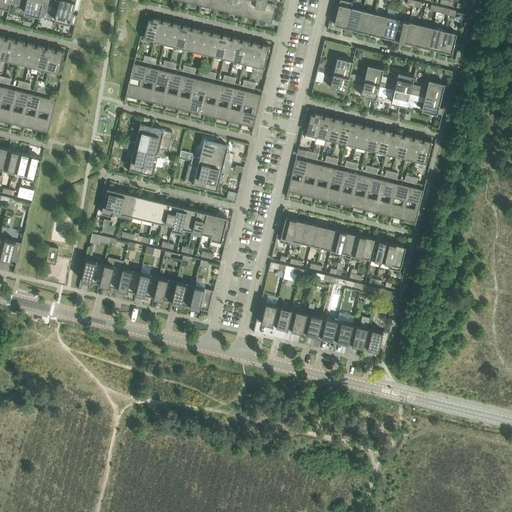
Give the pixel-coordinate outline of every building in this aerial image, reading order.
[(10,0),(0,0),(0,6),(9,9),(10,3),(10,0)] [(10,0),(10,3),(25,7),(24,12),(39,16),(43,3),(42,3),(43,0),(41,0),(10,0)] [(58,0),(59,2),(51,0),(50,5),(57,7),(58,4),(73,8),(79,9),(81,0),(58,0)] [(229,10),(231,0),(216,0),(215,7),(216,7),(216,5),(229,8),(229,10)] [(231,0),(229,10),(230,10),(230,9),(243,12),(242,14),(243,14),(246,0),(231,0)] [(246,0),(243,14),(244,12),(257,15),(257,17),(261,0),(246,0)] [(261,0),(257,17),(258,16),(271,19),(270,21),(271,21),(276,3),(276,0),(261,0)] [(346,27),(351,6),(352,1),(347,0),(339,0),(334,24),(346,27)] [(57,7),(54,20),(70,24),(70,23),(74,24),(75,25),(77,14),(72,13),(73,8),(58,4),(57,7)] [(351,6),(346,27),(358,30),(363,9),(351,6)] [(358,30),(369,32),(374,12),(363,9),(358,30)] [(374,12),(369,32),(381,35),(386,15),(374,12)] [(381,35),(393,38),(398,17),(386,15),(381,35)] [(154,43),(160,18),(153,16),(152,19),(150,18),(149,18),(144,38),(154,40),(153,42),(154,43)] [(398,17),(393,38),(404,41),(409,20),(398,17)] [(163,45),(164,45),(170,20),(163,18),(162,21),(160,21),(160,18),(154,43),(155,40),(164,43),(163,45)] [(170,20),(164,45),(165,43),(174,45),(173,47),(180,23),(173,21),(172,24),(170,23),(170,20)] [(404,41),(416,44),(421,23),(409,20),(404,41)] [(183,50),(189,25),(183,23),(182,26),(180,26),(180,23),(173,47),(174,47),(174,45),(184,47),(183,50)] [(433,26),(421,23),(416,44),(428,47),(433,26)] [(190,25),(189,25),(183,50),(184,50),(184,48),(193,50),(193,52),(199,27),(193,26),(192,29),(189,28),(190,25)] [(428,47),(439,50),(444,29),(433,26),(428,47)] [(203,55),(209,30),(203,28),(202,31),(199,30),(200,28),(199,27),(193,52),(194,52),(194,50),(203,52),(203,55)] [(457,32),(444,29),(439,50),(451,53),(457,32)] [(210,30),(209,30),(203,55),(204,55),(204,53),(214,55),(213,57),(220,32),(213,31),(212,34),(210,33),(210,30)] [(220,32),(213,57),(214,57),(214,55),(223,57),(223,60),(229,35),(223,33),(222,36),(219,35),(220,32)] [(8,62),(8,63),(14,38),(8,36),(7,38),(5,37),(5,35),(4,35),(0,51),(0,58),(8,60),(8,62)] [(233,62),(239,37),(233,36),(232,38),(229,38),(230,35),(229,35),(223,60),(224,60),(224,57),(233,60),(233,62)] [(240,37),(239,37),(233,62),(234,62),(234,60),(243,62),(243,64),(249,40),(243,38),(242,41),(239,40),(240,37)] [(15,38),(14,38),(8,63),(9,63),(9,60),(18,63),(18,65),(24,40),(18,39),(17,40),(15,40),(15,38)] [(25,40),(24,40),(18,65),(19,65),(19,63),(28,65),(28,67),(34,43),(28,41),(27,43),(24,42),(25,40)] [(253,67),(259,42),(253,40),(252,43),(249,43),(250,40),(249,40),(243,64),(244,65),(244,62),(253,64),(253,67)] [(259,42),(253,67),(254,65),(264,67),(270,45),(262,43),(262,46),(259,45),(260,42),(259,42)] [(35,43),(34,43),(28,67),(28,68),(29,65),(38,67),(37,70),(38,70),(44,45),(37,43),(37,45),(34,45),(35,43)] [(45,45),(44,45),(38,70),(39,68),(48,70),(47,72),(48,72),(54,47),(47,46),(47,48),(44,47),(45,45)] [(55,48),(54,47),(48,72),(49,70),(59,72),(64,50),(57,48),(57,50),(54,49),(55,48)] [(350,73),(353,60),(337,56),(334,69),(334,72),(349,75),(350,73)] [(142,86),(143,80),(147,66),(134,63),(131,77),(140,79),(138,85),(132,83),(129,82),(126,95),(139,98),(142,86)] [(380,80),(380,81),(384,68),(368,64),(365,77),(364,79),(380,83),(380,80)] [(152,101),(155,89),(156,83),(160,69),(147,66),(143,80),(152,82),(151,88),(142,86),(139,98),(140,99),(139,102),(140,102),(141,99),(152,101)] [(167,92),(169,86),(172,72),(160,69),(156,83),(165,85),(163,91),(155,89),(152,101),(153,102),(152,105),(153,105),(154,102),(164,105),(167,92)] [(395,84),(395,87),(410,90),(411,88),(414,75),(398,71),(395,84)] [(177,108),(180,95),(181,89),(185,75),(172,72),(169,86),(177,88),(176,94),(167,92),(164,105),(165,105),(165,108),(166,105),(177,108)] [(349,78),(349,75),(334,72),(333,74),(330,87),(346,91),(349,78)] [(193,98),(194,93),(198,78),(185,75),(181,89),(190,92),(189,97),(180,95),(177,108),(178,108),(177,111),(178,112),(179,108),(190,111),(193,98)] [(202,114),(205,101),(207,96),(210,81),(198,78),(194,93),(203,95),(201,100),(193,98),(190,111),(191,111),(190,114),(190,115),(191,111),(202,114)] [(360,94),(368,96),(376,98),(378,92),(377,92),(379,85),(380,83),(364,79),(364,81),(363,81),(360,94)] [(426,92),(425,94),(441,98),(443,90),(447,91),(449,84),(445,83),(445,82),(429,79),(427,87),(426,92)] [(215,117),(218,105),(219,99),(223,84),(210,81),(207,96),(215,98),(214,104),(205,101),(202,114),(203,114),(202,118),(203,118),(204,114),(215,117)] [(227,107),(218,105),(215,117),(216,117),(215,121),(216,121),(217,117),(228,120),(231,108),(232,102),(236,88),(223,84),(219,99),(228,101),(227,107)] [(377,92),(378,92),(392,95),(391,102),(407,106),(408,98),(410,93),(410,90),(395,87),(394,89),(387,87),(379,85),(377,92)] [(0,107),(0,120),(10,123),(13,110),(14,104),(18,90),(5,87),(2,101),(10,103),(9,109),(0,107)] [(239,110),(231,108),(228,120),(229,120),(228,124),(229,121),(240,123),(243,111),(245,105),(248,91),(236,88),(232,102),(241,104),(239,110)] [(13,110),(10,123),(11,123),(10,126),(11,126),(12,123),(23,126),(26,113),(27,107),(31,93),(18,90),(14,104),(23,106),(22,112),(13,110)] [(252,113),(243,111),(240,123),(241,123),(240,127),(241,127),(242,124),(253,126),(261,94),(248,91),(245,105),(254,107),(252,113)] [(26,113),(23,126),(23,129),(23,130),(24,126),(35,129),(38,116),(40,110),(43,96),(31,93),(27,107),(36,110),(34,115),(26,113)] [(425,96),(421,109),(437,113),(441,114),(443,108),(439,107),(441,98),(425,94),(425,96)] [(38,116),(35,129),(36,129),(35,132),(36,133),(37,129),(48,132),(56,99),(43,96),(40,110),(48,113),(47,118),(38,116)] [(315,138),(316,138),(321,113),(315,111),(315,114),(312,113),(311,113),(306,133),(305,137),(315,140),(315,138)] [(325,140),(326,140),(331,115),(325,114),(324,117),(322,116),(322,113),(321,113),(316,138),(317,136),(326,138),(325,140)] [(335,143),(341,118),(335,116),(334,119),(332,118),(332,115),(331,115),(326,140),(327,138),(336,140),(335,142),(335,143)] [(345,145),(351,120),(345,119),(344,121),(342,121),(342,118),(341,118),(335,143),(336,143),(336,140),(346,143),(345,145)] [(352,120),(351,120),(345,145),(346,145),(346,143),(355,145),(355,147),(361,122),(355,121),(354,124),(351,123),(352,120)] [(365,150),(371,125),(365,123),(364,126),(361,126),(362,123),(361,122),(355,147),(356,148),(356,145),(365,147),(365,150)] [(151,128),(152,126),(140,123),(136,141),(128,140),(127,144),(146,148),(151,128)] [(375,152),(381,127),(375,126),(374,129),(372,128),(372,125),(371,125),(365,150),(366,150),(366,148),(375,150),(375,152)] [(151,128),(146,148),(166,153),(167,149),(166,149),(166,148),(169,149),(173,131),(157,127),(152,126),(151,128)] [(385,155),(391,130),(385,128),(384,131),(381,130),(382,128),(381,127),(375,152),(376,152),(376,150),(385,152),(385,155)] [(395,157),(401,132),(395,131),(394,134),(391,133),(392,130),(391,130),(385,155),(386,155),(386,153),(395,155),(395,157)] [(402,132),(401,132),(395,157),(396,157),(396,155),(405,157),(405,160),(411,135),(405,133),(404,136),(401,135),(402,132)] [(415,162),(421,137),(415,136),(414,138),(411,138),(412,135),(411,135),(405,160),(406,157),(415,160),(415,162)] [(421,137),(415,162),(416,160),(426,162),(432,140),(424,138),(424,141),(421,140),(422,137),(421,137)] [(216,142),(211,140),(204,139),(200,157),(192,155),(191,159),(211,164),(215,144),(216,142)] [(211,164),(230,169),(231,165),(223,163),(228,145),(221,143),(216,142),(215,144),(211,164)] [(146,148),(127,144),(126,148),(134,149),(129,168),(136,169),(141,171),(142,168),(146,148)] [(0,174),(2,175),(3,168),(8,148),(0,146),(0,174)] [(18,151),(8,148),(3,168),(13,171),(18,151)] [(141,171),(146,172),(153,174),(157,155),(165,157),(166,153),(146,148),(142,168),(141,171)] [(21,178),(22,178),(28,153),(18,151),(13,171),(22,173),(21,178)] [(39,156),(28,153),(22,178),(33,180),(39,156)] [(294,178),(291,178),(288,191),(301,194),(304,181),(305,175),(309,161),(296,158),(293,172),(302,175),(301,180),(294,179),(294,178)] [(211,164),(191,159),(190,163),(191,163),(191,164),(188,164),(184,181),(200,185),(205,186),(206,184),(211,164)] [(309,161),(305,175),(314,177),(312,183),(304,181),(301,194),(302,194),(301,197),(302,198),(303,194),(313,197),(316,184),(318,178),(321,164),(309,161)] [(205,186),(210,188),(217,189),(221,171),(229,173),(230,169),(211,164),(206,184),(205,186)] [(316,184),(313,197),(315,197),(314,201),(315,201),(316,197),(326,200),(334,167),(321,164),(318,178),(326,181),(325,186),(316,184)] [(329,187),(326,200),(328,200),(327,204),(328,200),(339,203),(342,190),(343,185),(347,170),(334,167),(331,182),(339,184),(338,189),(329,187)] [(342,190),(339,203),(340,203),(339,207),(340,207),(341,203),(351,206),(355,194),(356,188),(359,173),(347,170),(343,185),(352,187),(350,193),(342,190)] [(355,194),(351,206),(353,206),(352,210),(353,210),(353,206),(364,209),(367,197),(369,191),(372,177),(359,173),(356,188),(365,190),(363,196),(355,194)] [(367,197),(364,209),(365,209),(365,213),(366,210),(377,212),(380,200),(381,194),(385,180),(372,177),(369,191),(377,193),(376,199),(367,197)] [(380,200),(377,212),(378,213),(377,216),(378,216),(379,213),(389,215),(392,203),(394,197),(397,183),(385,180),(381,194),(390,196),(389,202),(380,200)] [(392,203),(389,215),(391,216),(390,219),(391,216),(402,218),(405,206),(407,200),(410,186),(397,183),(394,197),(403,199),(401,205),(392,203)] [(405,206),(402,218),(403,219),(402,222),(403,222),(404,219),(415,222),(423,189),(410,186),(407,200),(415,202),(414,208),(405,206)] [(112,214),(118,189),(107,187),(101,211),(112,214)] [(118,189),(112,214),(122,216),(123,213),(128,192),(118,189)] [(123,213),(122,216),(132,219),(132,215),(138,194),(128,192),(123,213)] [(147,197),(138,194),(132,215),(142,217),(147,197)] [(152,220),(157,199),(147,197),(142,217),(152,220)] [(167,202),(157,199),(152,220),(162,222),(167,202)] [(172,225),(177,204),(167,202),(162,222),(172,225)] [(172,225),(171,231),(181,234),(182,227),(187,207),(177,204),(172,225)] [(187,207),(182,227),(192,229),(192,230),(197,209),(187,207)] [(192,229),(191,233),(202,236),(202,232),(207,211),(197,209),(192,230),(192,229)] [(207,211),(202,232),(211,234),(212,234),(217,214),(207,211)] [(211,234),(210,238),(222,241),(228,216),(217,214),(212,234),(211,234)] [(279,241),(290,243),(296,218),(285,216),(279,241)] [(296,218),(290,243),(300,246),(301,241),(306,221),(296,218)] [(301,241),(311,243),(316,223),(306,221),(301,241)] [(326,226),(316,223),(311,243),(321,246),(326,226)] [(321,246),(331,248),(335,228),(326,226),(321,246)] [(340,255),(341,251),(346,230),(335,228),(331,248),(329,253),(340,255)] [(356,233),(346,230),(341,251),(351,253),(356,233)] [(366,235),(356,233),(351,253),(350,258),(360,260),(361,256),(366,235)] [(109,243),(109,241),(111,236),(102,234),(100,241),(109,243)] [(361,256),(370,258),(376,238),(366,235),(361,256)] [(11,260),(16,261),(17,261),(21,242),(0,237),(0,257),(2,258),(11,260)] [(385,240),(376,238),(370,258),(380,261),(385,240)] [(389,267),(395,243),(385,240),(380,261),(390,263),(389,267)] [(406,245),(395,243),(389,267),(400,270),(406,245)] [(58,247),(49,245),(47,261),(55,262),(56,256),(58,247)] [(82,279),(84,280),(99,283),(104,262),(86,258),(81,279),(82,279)] [(210,261),(201,259),(199,265),(208,268),(210,261)] [(271,261),(270,266),(278,269),(285,270),(286,264),(271,261)] [(99,283),(102,284),(117,288),(122,267),(104,262),(99,283)] [(117,288),(120,289),(135,292),(141,271),(122,267),(117,288)] [(135,292),(138,293),(153,297),(159,276),(141,271),(135,292)] [(153,297),(156,297),(172,301),(177,280),(159,276),(153,297)] [(347,279),(345,285),(360,289),(362,283),(347,279)] [(172,301),(174,302),(189,306),(190,306),(195,284),(177,280),(172,301)] [(377,287),(369,284),(362,283),(360,289),(367,290),(375,292),(377,287)] [(190,306),(192,306),(208,310),(214,289),(213,289),(195,284),(190,306)] [(276,304),(261,300),(256,320),(257,320),(261,321),(272,324),(276,304)] [(276,325),(287,327),(292,308),(276,304),(272,324),(276,324),(276,325)] [(293,329),(302,331),(307,312),(292,308),(287,327),(291,328),(293,329)] [(353,320),(355,315),(341,311),(340,317),(353,320)] [(307,312),(302,331),(307,332),(306,332),(317,335),(322,315),(307,312)] [(337,319),(322,315),(317,335),(318,335),(322,336),(324,337),(332,339),(337,319)] [(359,325),(352,323),(347,342),(348,342),(352,343),(363,346),(367,326),(370,317),(362,315),(359,325)] [(352,323),(337,319),(332,339),(333,339),(333,338),(337,339),(337,340),(339,340),(347,342),(352,323)] [(378,350),(383,351),(384,351),(388,332),(367,326),(363,346),(367,347),(378,350)]
